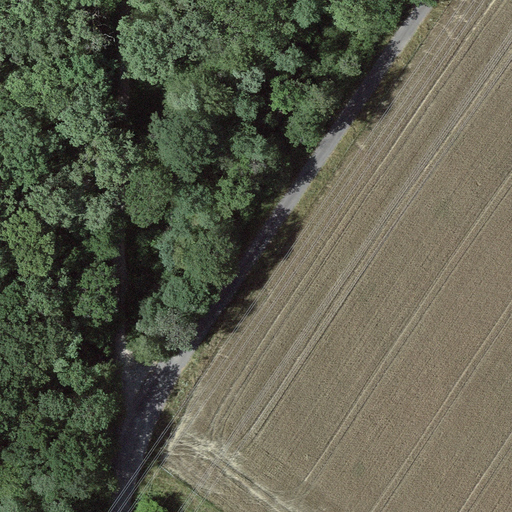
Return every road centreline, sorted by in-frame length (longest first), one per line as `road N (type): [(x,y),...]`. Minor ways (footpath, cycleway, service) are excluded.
road 1 (track): [(120,511),(141,439),(184,354),(429,0)]
road 2 (track): [(141,439),(120,348),(125,0)]
